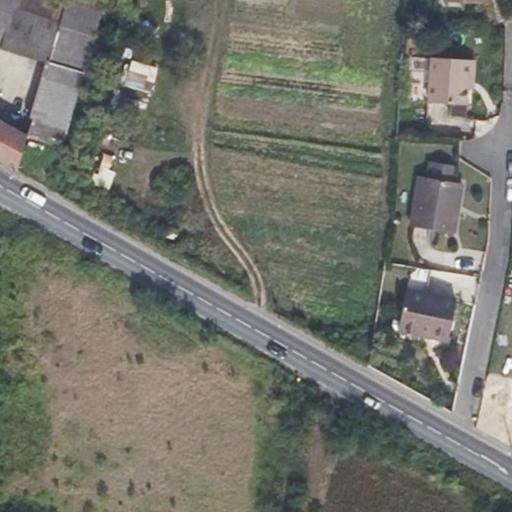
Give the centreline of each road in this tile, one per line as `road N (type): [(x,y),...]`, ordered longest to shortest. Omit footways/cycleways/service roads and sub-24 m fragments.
road 1 (secondary): [(459,443),(0,184)]
road 2 (residential): [(459,443),(504,242),(511,140)]
